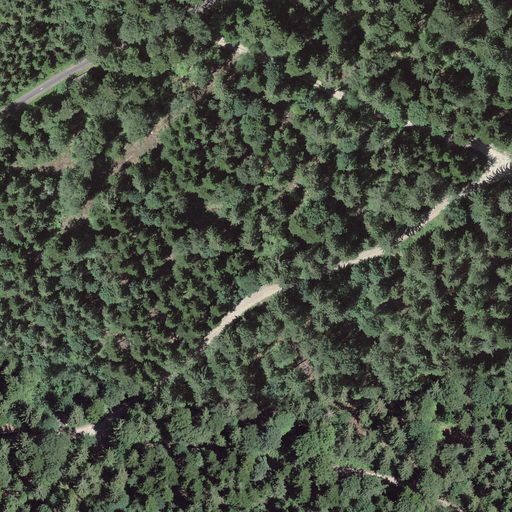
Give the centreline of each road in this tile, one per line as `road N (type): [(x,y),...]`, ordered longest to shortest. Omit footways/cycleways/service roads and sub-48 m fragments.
road 1 (track): [(511,173),(463,192),(383,248),(258,297),(84,435)]
road 2 (track): [(148,28),(227,44),(350,104),(511,156)]
road 3 (track): [(84,435),(380,477),(460,511)]
road 4 (track): [(214,0),(148,28),(0,121)]
